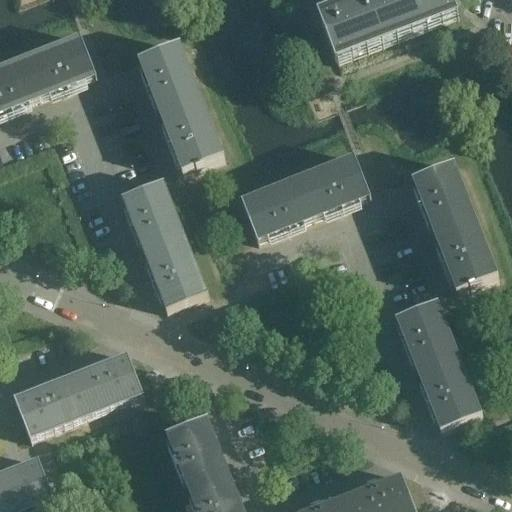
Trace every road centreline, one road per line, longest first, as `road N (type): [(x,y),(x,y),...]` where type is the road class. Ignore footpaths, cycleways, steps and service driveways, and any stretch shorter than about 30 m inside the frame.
road 1 (residential): [(418,461),(219,373)]
road 2 (residential): [(142,340),(0,277)]
road 3 (residential): [(142,340),(0,399)]
road 4 (residential): [(418,461),(429,444),(380,321)]
road 5 (residential): [(142,340),(150,316),(106,200)]
road 6 (residential): [(256,511),(210,392),(219,373)]
road 7 (residential): [(418,461),(290,511)]
